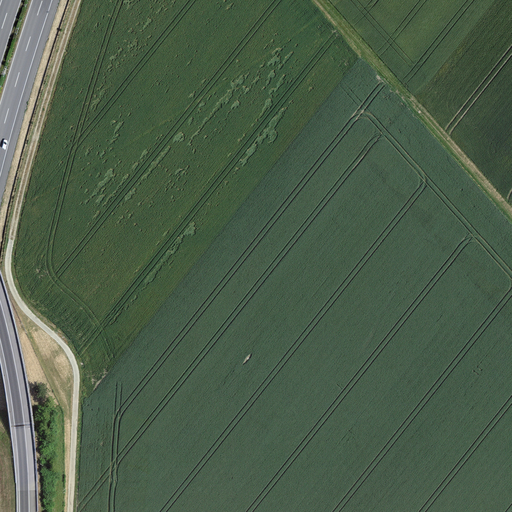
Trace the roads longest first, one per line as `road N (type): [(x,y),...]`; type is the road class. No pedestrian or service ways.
road 1 (track): [(70,511),(76,371),(68,350),(16,295),(8,254),(78,0)]
road 2 (track): [(321,0),(511,214)]
road 3 (motorway): [(24,511),(16,398),(0,319)]
road 4 (motorway): [(0,140),(42,0)]
